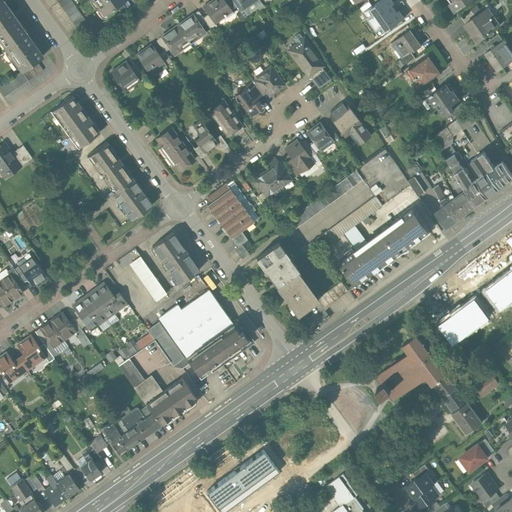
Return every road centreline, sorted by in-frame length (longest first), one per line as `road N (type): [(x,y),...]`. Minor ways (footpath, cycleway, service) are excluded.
road 1 (primary): [(511,212),(298,364)]
road 2 (primary): [(298,364),(93,511)]
road 3 (residential): [(178,206),(0,333)]
road 4 (residential): [(298,364),(178,206)]
road 5 (residential): [(178,206),(79,69)]
road 6 (unknown): [(230,274),(365,190)]
road 7 (residential): [(178,206),(284,129),(295,106)]
road 8 (residential): [(353,442),(252,511)]
road 9 (residential): [(79,69),(178,0)]
